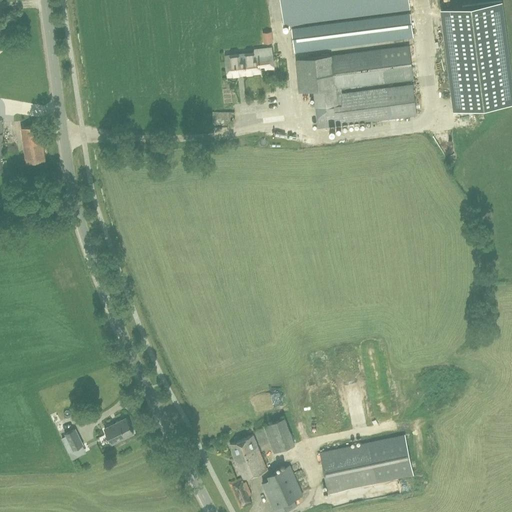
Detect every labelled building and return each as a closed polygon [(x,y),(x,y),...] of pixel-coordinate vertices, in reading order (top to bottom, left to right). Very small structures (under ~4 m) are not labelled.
[(406,8),(404,0),(282,0),(286,23),(406,8)] [(439,10),(454,110),(511,101),(511,84),(500,1),(439,10)] [(298,50),(410,35),(407,14),(295,28),(298,50)] [(278,40),(281,51),(289,49),(286,38),(278,40)] [(341,94),(341,88),(413,78),(409,46),(295,60),(298,89),(313,88),(318,128),(417,115),(413,84),(341,94)] [(243,74),(260,72),(260,68),(274,67),(271,48),(255,50),(255,53),(226,56),(229,75),(229,73),(243,72),(243,74)] [(39,61),(25,62),(25,77),(18,77),(19,101),(39,100),(39,61)] [(13,64),(14,77),(25,76),(24,64),(13,64)] [(261,103),(260,112),(267,113),(268,104),(261,103)] [(29,163),(46,160),(40,124),(24,127),(29,163)] [(374,384),(387,380),(385,374),(372,378),(374,384)] [(112,444),(134,434),(126,418),(104,428),(112,444)] [(274,453),(296,445),(285,418),(264,426),(274,453)] [(84,445),(75,428),(64,434),(73,451),(73,450),(83,445),(84,445)] [(413,476),(405,434),(320,452),(329,493),(413,476)] [(244,479),(267,470),(258,448),(253,435),(230,444),(236,460),(244,479)] [(275,511),(282,511),(297,506),(293,499),(303,495),(290,465),(274,472),(275,476),(267,480),(264,484),(275,511)] [(244,483),(242,478),(230,483),(240,508),(252,504),(249,496),(252,495),(247,482),(244,483)]
